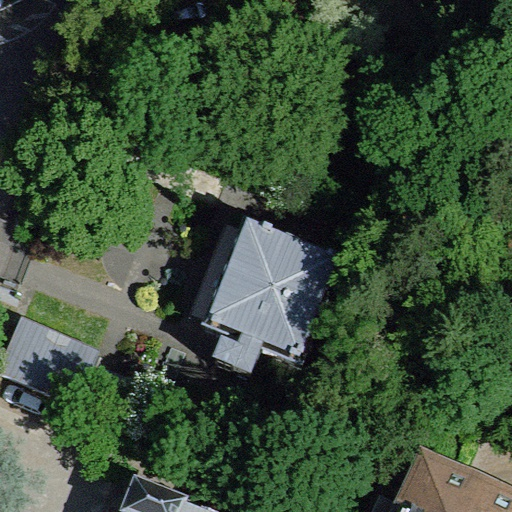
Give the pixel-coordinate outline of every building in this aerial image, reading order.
[(157,126),(176,79),(152,71),(136,118),(157,126)] [(343,267),(247,230),(208,333),(245,348),(262,355),(301,371),(343,267)] [(97,361),(21,327),(1,376),(77,408),(97,361)] [(262,355),(245,348),(240,361),(225,354),(218,371),(251,384),(262,355)] [(511,511),(511,509),(425,468),(404,511),(511,511)]
